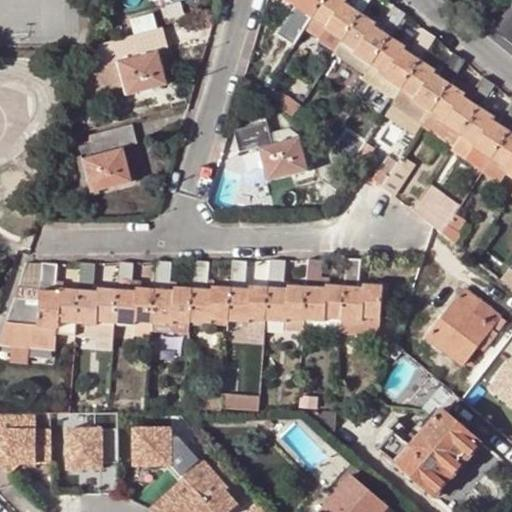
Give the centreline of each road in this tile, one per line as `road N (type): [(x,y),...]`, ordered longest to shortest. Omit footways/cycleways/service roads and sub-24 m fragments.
road 1 (residential): [(246,0),(169,243)]
road 2 (residential): [(169,243),(333,243),(369,225)]
road 3 (residential): [(43,244),(169,243)]
